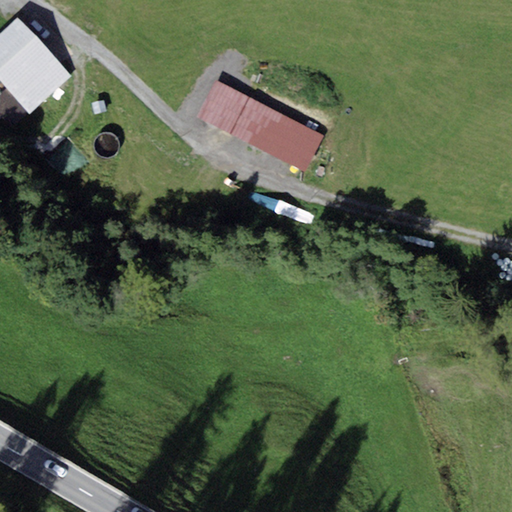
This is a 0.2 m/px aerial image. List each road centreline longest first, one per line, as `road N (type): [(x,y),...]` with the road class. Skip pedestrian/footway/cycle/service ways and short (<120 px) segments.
road 1 (track): [(511,247),(228,169),(32,0)]
road 2 (primary): [(118,511),(0,442)]
